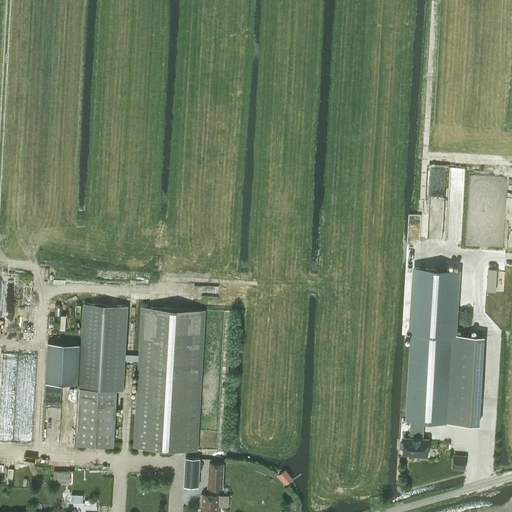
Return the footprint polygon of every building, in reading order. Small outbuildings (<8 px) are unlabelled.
[(412,266),(409,331),(412,331),(451,333),(457,334),(460,269),(412,266)] [(80,387),(77,443),(113,445),(116,389),(123,389),(128,305),(83,303),(79,387),(80,387)] [(143,306),(136,446),(196,449),(203,309),(143,306)] [(412,331),(407,419),(411,420),(424,420),(449,422),(479,423),(480,401),(448,399),(451,333),(412,331)] [(77,383),(79,343),(48,342),(46,382),(77,383)] [(400,442),(400,446),(401,448),(402,448),(404,448),(403,453),(418,454),(418,456),(427,456),(428,438),(423,438),(423,432),(424,420),(411,420),(410,437),(404,436),(404,441),(402,441),(401,441),(401,442),(400,442)] [(208,487),(209,487),(218,487),(222,488),(223,463),(209,462),(208,487)] [(218,494),(218,487),(209,487),(208,494),(202,493),(202,495),(201,495),(201,501),(202,501),(201,511),(217,511),(219,494),(218,494)]
